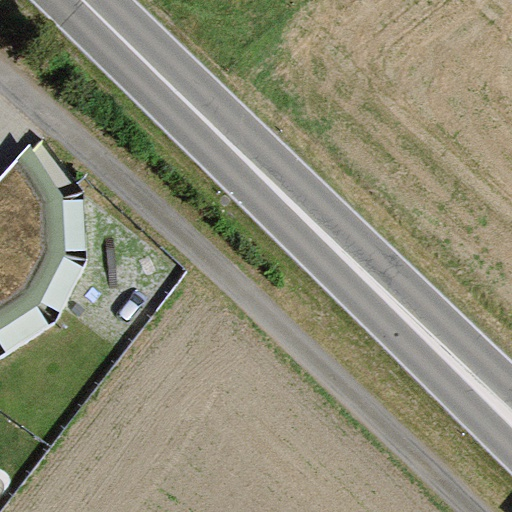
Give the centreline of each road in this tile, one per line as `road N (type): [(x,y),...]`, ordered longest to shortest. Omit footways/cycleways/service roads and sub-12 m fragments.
road 1 (track): [(0,69),(467,511)]
road 2 (primary): [(77,0),(511,410)]
